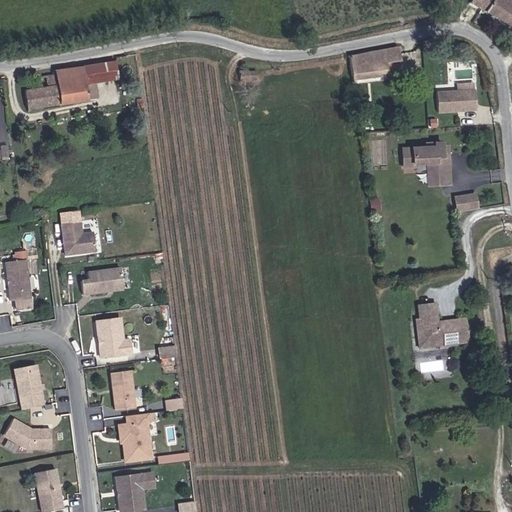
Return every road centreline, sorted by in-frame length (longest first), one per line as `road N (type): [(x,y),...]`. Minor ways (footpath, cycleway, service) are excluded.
road 1 (unclassified): [(0,64),(202,39),(261,54),(330,52),(456,29),(483,40),(500,71),(511,168)]
road 2 (residential): [(87,511),(68,370),(46,339),(0,340)]
